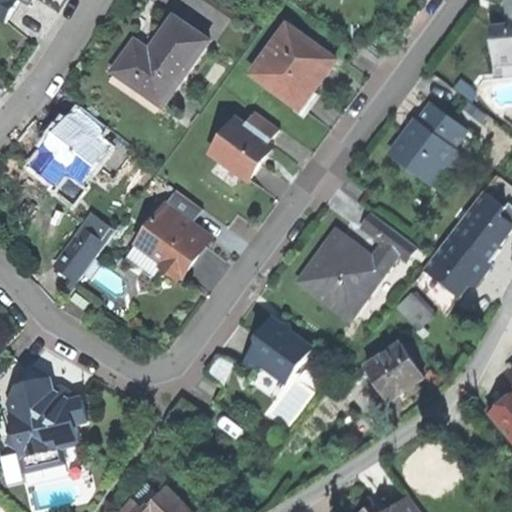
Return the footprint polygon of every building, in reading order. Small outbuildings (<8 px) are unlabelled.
[(19,0),(0,0),(0,27),(1,28),(19,0)] [(131,50),(115,73),(164,107),(210,42),(175,17),(151,51),(145,59),(131,50)] [(511,17),(511,18),(511,29),(494,30),(497,64),(511,63),(511,17)] [(289,25),(252,74),(299,108),(311,91),(313,93),(321,82),(337,61),(289,25)] [(133,46),(131,50),(145,59),(151,51),(137,42),(133,46)] [(301,110),(313,93),(311,91),(299,108),(301,110)] [(393,156),(429,183),(468,131),(432,104),(418,123),(424,128),(414,141),(408,136),(393,156)] [(81,107),(70,120),(96,141),(107,127),(81,107)] [(256,112),(245,127),(270,145),(281,130),(256,112)] [(35,168),(57,185),(68,170),(84,182),(109,151),(96,141),(70,120),(69,119),(54,137),(44,150),(48,152),(35,168)] [(213,154),(250,181),(263,164),(258,161),(270,145),(245,127),(237,121),(213,154)] [(412,131),(408,136),(414,141),(424,128),(418,123),(412,131)] [(274,148),(270,145),(258,161),(263,164),(268,157),(274,148)] [(428,270),(471,299),(511,240),(511,200),(489,184),(428,270)] [(178,190),(167,206),(193,225),(205,209),(178,190)] [(167,206),(138,244),(166,265),(166,271),(175,277),(181,276),(183,277),(195,261),(206,246),(190,235),(196,227),(193,225),(167,206)] [(363,228),(384,244),(400,256),(409,262),(419,248),(373,214),(363,228)] [(95,219),(84,235),(103,249),(114,233),(95,219)] [(212,239),(196,227),(190,235),(206,246),(212,239)] [(77,284),(83,276),(95,259),(103,249),(84,235),(58,270),(77,284)] [(357,314),(400,256),(384,244),(374,258),(369,253),(364,260),(355,253),(360,247),(345,236),(333,238),(319,257),(305,276),(306,288),(343,316),(357,314)] [(369,253),(360,247),(355,253),(364,260),(369,253)] [(83,276),(91,281),(103,265),(95,259),(83,276)] [(71,301),(84,310),(89,303),(76,293),(71,301)] [(398,306),(417,327),(431,314),(412,293),(398,306)] [(314,351),(273,320),(266,329),(258,339),(261,342),(244,364),(258,375),(265,366),(288,384),(314,351)] [(366,365),(389,401),(405,390),(417,382),(424,377),(401,342),(366,365)] [(20,452),(22,456),(40,451),(44,469),(67,463),(63,449),(80,444),(75,425),(88,422),(83,399),(71,402),(69,396),(60,390),(55,392),(51,379),(30,368),(9,404),(16,433),(9,443),(20,452)] [(511,368),(509,371),(511,375),(511,394),(490,412),(511,439),(511,368)] [(421,388),(417,382),(405,390),(408,396),(414,392),(421,388)] [(63,387),(60,390),(69,396),(71,392),(67,389),(63,387)] [(26,474),(44,469),(40,451),(22,456),(26,474)] [(191,511),(166,489),(145,511),(144,511),(191,511)] [(363,511),(362,511),(420,511),(408,496),(386,511),(380,511),(374,503),(363,511)] [(123,511),(144,511),(145,511),(134,501),(123,511)]
